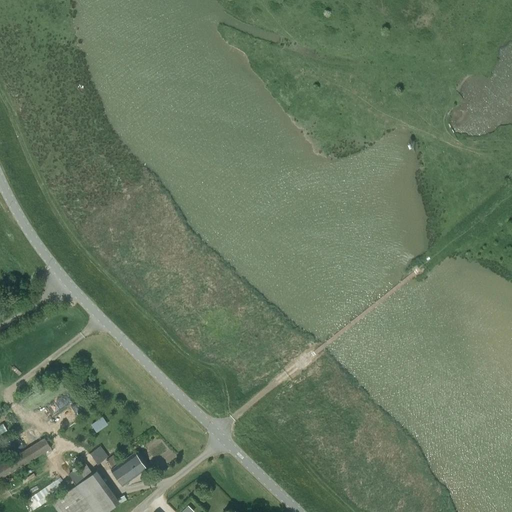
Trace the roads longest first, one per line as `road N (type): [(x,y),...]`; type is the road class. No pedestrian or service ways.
road 1 (tertiary): [(298,511),(61,281),(0,186)]
road 2 (track): [(511,181),(453,151),(440,134),(438,107),(449,67),(477,58),(511,28)]
road 3 (track): [(224,0),(339,41),(418,50)]
road 4 (track): [(511,195),(413,274)]
